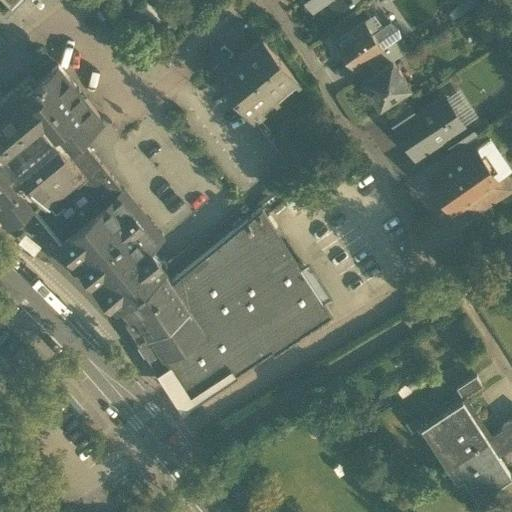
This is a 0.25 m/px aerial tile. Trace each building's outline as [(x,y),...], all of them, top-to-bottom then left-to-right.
[(307,0),(311,6),(319,0),(329,0),(336,8),(347,0),(307,0)] [(376,10),(369,15),(378,27),(385,23),(376,10)] [(335,38),(353,65),(356,63),(378,48),(382,45),(373,31),(378,27),(369,15),(335,38)] [(373,31),(382,45),(398,34),(402,31),(393,17),(385,23),(378,27),(373,31)] [(378,48),(387,61),(391,58),(407,48),(398,34),(382,45),(378,48)] [(238,56),(242,61),(269,93),(292,74),(262,37),(238,56)] [(356,63),(365,75),(387,61),(378,48),(356,63)] [(269,93),(242,61),(234,68),(230,63),(221,52),(206,64),(208,66),(252,119),(262,110),(256,103),(269,93)] [(238,56),(230,63),(234,68),(242,61),(238,56)] [(361,77),(379,104),(409,84),(391,58),(387,61),(365,75),(361,77)] [(57,62),(50,68),(62,83),(69,77),(57,62)] [(30,200),(43,200),(71,178),(53,155),(78,134),(79,135),(101,117),(69,77),(62,83),(50,68),(20,93),(14,85),(0,96),(0,209),(7,218),(30,200)] [(298,80),(292,74),(269,93),(256,103),(262,110),(298,80)] [(394,126),(412,153),(438,137),(440,141),(445,138),(445,137),(464,124),(463,123),(443,93),(414,112),(414,113),(394,126)] [(387,115),(394,126),(414,113),(414,112),(407,102),(387,115)] [(445,137),(445,138),(452,149),(463,141),(475,132),(467,120),(463,123),(464,124),(445,137)] [(299,140),(308,151),(328,135),(318,124),(299,140)] [(122,188),(79,135),(78,134),(53,155),(71,178),(43,200),(41,212),(40,213),(41,215),(42,214),(45,217),(44,218),(45,219),(50,219),(51,219),(56,225),(55,226),(55,231),(61,238),(122,188)] [(415,157),(440,141),(438,137),(412,153),(415,157)] [(489,138),(475,147),(497,178),(503,174),(511,169),(489,138)] [(290,147),(300,158),(308,151),(299,140),(290,147)] [(443,155),(450,165),(470,151),(463,141),(452,149),(443,155)] [(497,179),(497,178),(475,147),(470,151),(450,165),(429,179),(451,211),(474,195),(497,179)] [(474,195),(482,207),(511,188),(511,186),(503,174),(497,178),(497,179),(474,195)] [(123,188),(122,188),(61,238),(117,307),(120,305),(164,269),(147,248),(162,236),(123,188)] [(168,365),(189,397),(228,371),(230,370),(232,373),(267,350),(270,348),(272,351),(331,312),(259,205),(170,277),(164,269),(120,305),(127,314),(132,311),(168,365)] [(158,372),(168,365),(132,311),(127,314),(121,318),(158,372)] [(456,386),(462,396),(465,394),(482,383),(476,373),(456,386)] [(436,447),(446,463),(487,436),(486,436),(477,421),(481,419),(465,394),(462,396),(425,419),(441,444),(436,447)] [(511,417),(511,416),(500,423),(501,426),(502,425),(511,440),(511,417)] [(441,444),(425,419),(420,423),(436,447),(441,444)] [(490,433),(481,419),(477,421),(486,436),(490,433)] [(487,436),(446,463),(456,477),(462,474),(466,470),(481,492),(510,473),(496,451),(507,443),(509,446),(511,444),(511,440),(502,425),(501,426),(490,433),(486,436),(487,436)] [(476,495),(481,492),(466,470),(462,474),(476,495)]
